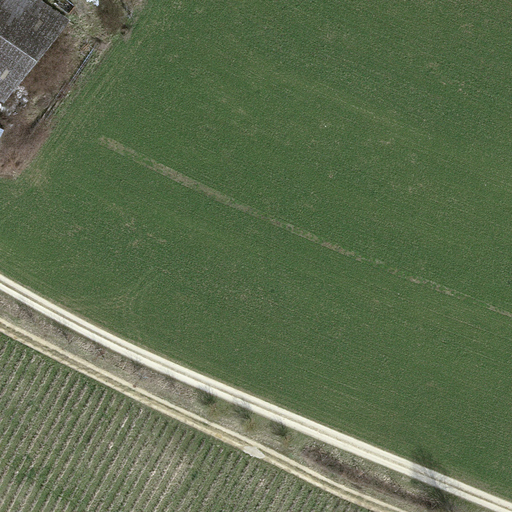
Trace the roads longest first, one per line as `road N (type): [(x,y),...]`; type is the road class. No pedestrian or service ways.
road 1 (track): [(0,279),(102,337),(511,510)]
road 2 (track): [(0,321),(391,511)]
